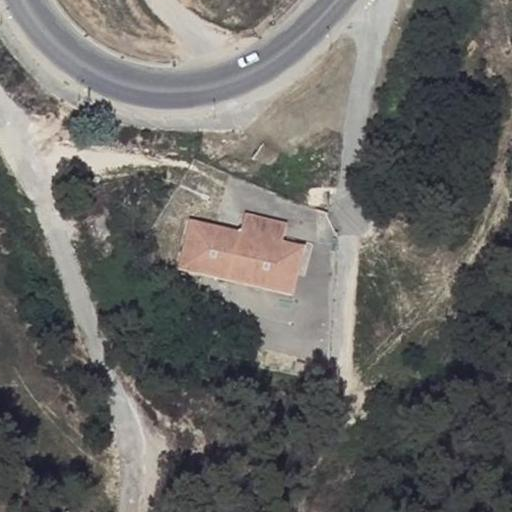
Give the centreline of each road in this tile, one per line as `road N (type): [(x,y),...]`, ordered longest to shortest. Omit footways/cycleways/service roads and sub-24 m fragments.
road 1 (secondary): [(13,0),(61,60),(102,84),(135,95),(183,96),(272,65),(315,34),(341,0)]
road 2 (residential): [(333,225),(350,202),(375,0)]
